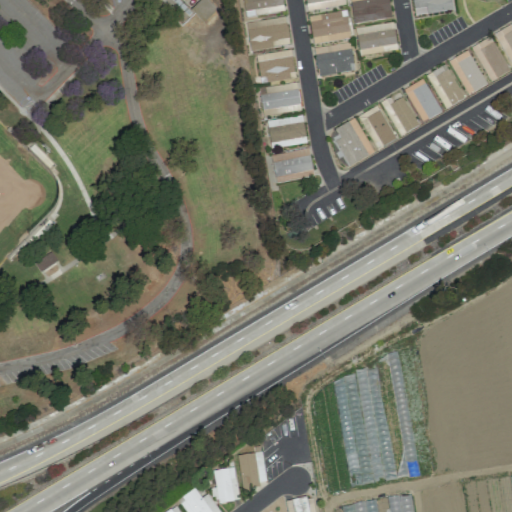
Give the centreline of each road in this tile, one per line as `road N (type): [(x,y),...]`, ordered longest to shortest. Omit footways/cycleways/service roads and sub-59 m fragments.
road 1 (motorway): [(511,173),(139,400),(0,472)]
road 2 (motorway): [(168,427),(511,221)]
road 3 (motorway): [(26,511),(168,427)]
road 4 (motorway): [(69,511),(168,427)]
